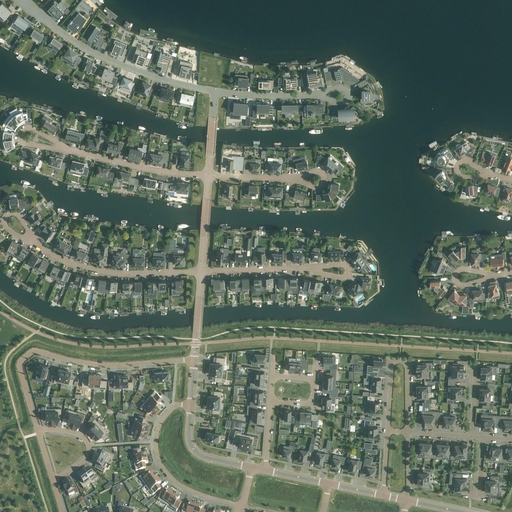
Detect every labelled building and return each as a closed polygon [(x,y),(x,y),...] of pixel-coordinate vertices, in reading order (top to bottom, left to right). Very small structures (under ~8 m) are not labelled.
[(47,8),(46,9),(48,11),(48,10),(53,15),(54,14),(58,18),(57,19),(64,12),(67,15),(70,11),(67,9),(67,8),(64,6),(66,5),(61,0),(58,3),(55,6),(53,4),(48,9),(47,8)] [(0,3),(0,13),(0,14),(0,17),(2,20),(1,21),(2,21),(5,18),(8,21),(13,15),(12,15),(9,13),(12,10),(11,10),(10,11),(7,9),(9,7),(8,7),(2,1),(0,3)] [(89,16),(85,13),(83,15),(79,12),(74,17),(73,16),(65,26),(71,30),(73,28),(78,32),(78,31),(82,26),(89,16)] [(29,22),(18,15),(14,20),(14,21),(12,23),(18,27),(15,32),(20,35),(23,31),(29,22)] [(88,35),(86,38),(91,42),(93,41),(95,42),(94,44),(101,47),(105,49),(107,43),(103,41),(106,36),(99,33),(99,32),(101,29),(96,26),(94,29),(92,28),(88,35)] [(33,29),(31,27),(28,31),(31,33),(30,33),(36,37),(34,40),(36,41),(35,41),(37,42),(38,43),(44,35),(34,28),(33,29)] [(49,36),(44,43),(47,45),(46,47),(47,47),(48,45),(57,51),(55,53),(63,43),(53,37),(52,38),(49,36)] [(120,43),(114,41),(110,51),(111,52),(111,53),(118,56),(118,55),(122,56),(127,44),(120,41),(120,43)] [(69,48),(64,55),(70,59),(68,62),(68,63),(73,66),(73,65),(76,67),(78,63),(76,61),(73,60),(76,55),(78,53),(67,46),(69,48)] [(136,48),(131,61),(135,62),(142,65),(143,64),(149,66),(148,65),(150,59),(146,57),(148,52),(136,48)] [(158,54),(155,64),(156,64),(156,63),(162,66),(160,71),(166,73),(171,58),(171,59),(169,58),(170,55),(160,52),(160,55),(158,55),(158,54)] [(94,61),(87,58),(88,59),(86,61),(85,61),(84,64),(86,65),(84,69),(89,71),(90,72),(90,71),(94,72),(93,74),(97,76),(100,69),(96,67),(97,67),(92,64),(93,61),(94,61)] [(186,65),(180,64),(177,76),(189,79),(192,64),(187,62),(186,65)] [(108,69),(105,68),(101,77),(110,81),(109,83),(115,85),(118,78),(112,75),(114,71),(111,70),(111,69),(108,68),(108,69)] [(337,69),(333,70),(336,81),(340,80),(340,79),(342,78),(350,82),(351,81),(355,83),(359,80),(353,75),(342,71),(338,72),(337,69)] [(321,73),(307,76),(308,77),(306,77),(308,88),(316,87),(316,85),(318,84),(319,86),(324,85),(323,77),(322,77),(323,78),(321,78),(321,73)] [(235,79),(234,87),(246,88),(246,86),(247,77),(247,75),(235,74),(235,76),(235,79)] [(132,80),(123,76),(119,86),(131,90),(134,82),(132,81),(132,80)] [(278,77),(278,87),(283,87),(283,89),(286,89),(287,89),(296,89),(295,86),(297,86),(301,86),(301,79),(297,79),(297,76),(290,77),(283,77),(278,77)] [(273,80),(259,79),(258,88),(273,89),(273,80)] [(375,94),(366,79),(359,83),(362,88),(360,89),(360,101),(366,104),(366,99),(369,99),(369,100),(371,100),(372,100),(373,99),(374,99),(375,98),(375,97),(375,96),(375,95),(375,94)] [(151,84),(142,81),(138,92),(147,95),(147,94),(150,95),(153,89),(150,87),(151,84)] [(160,91),(157,90),(156,97),(159,97),(159,96),(165,98),(164,101),(169,102),(170,99),(171,99),(174,91),(161,87),(160,91)] [(178,96),(176,104),(180,105),(180,104),(181,101),(192,103),(194,95),(182,93),(181,97),(178,96)] [(231,108),(230,118),(240,118),(240,114),(246,114),(247,114),(248,104),(231,102),(230,108),(231,108)] [(253,105),(252,117),(257,118),(257,113),(265,114),(265,118),(272,118),(273,118),(273,114),(273,109),(273,106),(269,106),(269,104),(257,103),(257,106),(253,105)] [(309,104),(306,103),(307,117),(312,117),(311,114),(314,114),(314,112),(318,112),(318,113),(324,113),(323,106),(319,106),(319,104),(317,104),(315,104),(313,104),(309,104)] [(288,104),(281,105),(281,106),(281,110),(281,111),(285,111),(285,114),(292,114),(292,110),(298,110),(298,114),(303,114),(302,105),(298,105),(298,104),(291,104),(288,104)] [(349,110),(332,111),(332,117),(355,115),(357,112),(351,107),(349,110)] [(4,122),(2,126),(12,129),(12,130),(14,131),(15,129),(13,128),(14,127),(15,126),(17,127),(18,125),(20,124),(22,123),(24,122),(23,119),(25,119),(27,118),(27,112),(25,112),(24,112),(23,113),(23,111),(21,112),(19,113),(18,110),(17,108),(15,109),(11,111),(9,113),(10,114),(12,117),(11,118),(9,120),(8,121),(7,121),(5,120),(4,122)] [(55,126),(45,120),(42,126),(52,132),(54,129),(57,131),(60,126),(57,124),(55,126)] [(2,126),(1,130),(4,131),(3,134),(3,137),(4,140),(4,142),(5,144),(5,145),(2,146),(3,147),(3,149),(4,150),(5,151),(7,149),(14,146),(13,145),(12,143),(15,142),(14,139),(14,136),(14,134),(14,131),(12,130),(12,129),(2,126)] [(66,133),(65,139),(78,142),(79,136),(74,135),(75,134),(75,131),(68,130),(67,134),(66,133)] [(87,138),(85,146),(91,147),(92,148),(98,149),(99,143),(103,144),(104,137),(100,136),(100,138),(95,137),(94,140),(87,138)] [(456,148),(455,149),(460,156),(465,153),(467,154),(466,155),(472,157),(475,149),(471,147),(467,141),(463,144),(461,145),(461,144),(460,144),(459,144),(457,144),(456,145),(456,146),(456,147),(456,148)] [(118,145),(108,142),(106,151),(110,152),(109,153),(113,154),(113,153),(117,153),(117,152),(121,153),(122,145),(118,144),(118,145)] [(142,151),(130,148),(128,157),(140,160),(142,151)] [(21,150),(19,156),(24,158),(25,158),(29,159),(29,160),(33,162),(32,164),(36,165),(35,169),(39,171),(43,161),(39,160),(37,159),(38,155),(38,154),(35,153),(31,152),(31,153),(21,150)] [(435,170),(447,171),(447,168),(447,166),(448,163),(449,160),(443,151),(441,152),(440,153),(436,159),(435,162),(434,166),(434,169),(435,170)] [(482,155),(481,161),(486,163),(488,163),(487,164),(492,166),(492,164),(496,166),(498,160),(494,159),(496,155),(490,153),(483,151),(482,156),(482,155)] [(505,163),(502,170),(509,172),(510,170),(511,170),(511,156),(511,154),(507,151),(504,159),(506,160),(506,161),(505,163)] [(158,155),(150,153),(149,162),(153,163),(158,164),(158,163),(162,164),(162,162),(166,162),(167,152),(163,152),(162,155),(158,155)] [(55,157),(50,155),(48,163),(58,166),(57,169),(63,170),(65,163),(61,162),(62,158),(58,157),(55,156),(55,157)] [(188,165),(188,162),(190,162),(190,158),(189,158),(189,156),(181,155),(181,157),(179,157),(179,155),(174,155),(173,163),(178,164),(178,162),(180,163),(180,166),(185,167),(185,166),(186,167),(188,167),(188,166),(188,165)] [(316,163),(322,164),(325,167),(327,170),(328,170),(331,173),(333,170),(334,171),(333,172),(336,175),(340,170),(337,167),(336,169),(335,168),(337,166),(334,163),(336,161),(333,157),(331,160),(328,157),(326,159),(322,156),(317,155),(316,163)] [(223,158),(223,164),(225,164),(225,166),(226,166),(226,169),(232,169),(233,168),(234,168),(234,166),(235,164),(235,162),(233,161),(233,159),(232,159),(227,159),(223,158)] [(244,159),(243,166),(247,167),(249,167),(249,170),(252,170),(260,171),(260,164),(255,163),(255,159),(252,158),(251,159),(248,159),(244,159)] [(300,158),(293,159),(292,167),(293,167),(297,167),(297,170),(300,169),(308,167),(306,160),(301,161),(300,158)] [(77,161),(73,160),(71,168),(81,170),(80,173),(87,175),(88,169),(84,168),(84,169),(83,169),(85,163),(80,162),(81,161),(77,161)] [(273,162),(269,162),(268,170),(272,171),(276,171),(280,171),(280,169),(281,169),(285,170),(285,164),(282,163),(282,164),(281,164),(281,163),(277,163),(277,161),(273,160),(273,162)] [(102,167),(98,166),(96,173),(104,175),(103,177),(110,179),(111,172),(108,171),(109,169),(105,168),(105,167),(102,167)] [(441,180),(448,186),(451,181),(449,179),(448,177),(447,175),(447,172),(447,171),(435,170),(435,172),(437,175),(438,178),(441,180)] [(116,171),(114,182),(117,183),(119,178),(129,180),(128,183),(134,184),(138,185),(139,179),(135,178),(130,177),(131,173),(120,171),(120,172),(116,171)] [(143,185),(146,186),(146,188),(151,189),(151,187),(154,188),(155,188),(155,187),(155,186),(157,187),(157,188),(161,189),(163,182),(159,181),(158,183),(156,182),(156,180),(157,179),(156,179),(152,179),(152,178),(149,177),(149,178),(145,177),(144,177),(143,185)] [(174,183),(171,183),(170,190),(174,190),(174,188),(176,188),(176,189),(188,190),(189,183),(185,183),(185,182),(184,182),(182,182),(181,182),(177,182),(177,185),(174,185),(174,183)] [(316,194),(316,201),(321,201),(325,200),(325,201),(331,199),(330,197),(332,197),(333,198),(335,196),(337,192),(336,192),(337,190),(338,190),(339,184),(331,183),(330,188),(329,188),(328,189),(328,190),(327,190),(327,191),(322,193),(323,193),(320,195),(316,195),(316,194)] [(225,188),(224,189),(223,189),(222,197),(228,199),(230,195),(231,195),(231,193),(234,192),(233,187),(232,187),(232,185),(226,184),(226,188),(225,188)] [(463,191),(466,191),(466,194),(470,193),(470,195),(476,197),(479,186),(472,185),(472,184),(466,185),(466,186),(464,186),(463,186),(462,191),(463,191)] [(497,186),(488,184),(486,192),(487,192),(486,193),(490,194),(490,193),(495,194),(494,195),(498,196),(500,188),(497,187),(497,186)] [(249,185),(249,189),(245,188),(244,197),(248,197),(251,198),(253,194),(256,195),(256,194),(258,193),(257,189),(258,188),(256,188),(256,186),(249,185)] [(265,191),(264,198),(269,199),(269,195),(282,196),(282,187),(278,187),(277,187),(274,186),(274,187),(273,186),(273,187),(269,187),(269,191),(265,191)] [(511,201),(511,188),(511,189),(509,188),(506,187),(505,194),(503,194),(503,197),(504,197),(503,198),(510,200),(509,201),(511,201)] [(290,191),(290,193),(289,198),(292,199),(294,202),(294,201),(297,200),(297,198),(304,199),(304,200),(306,192),(302,191),(302,190),(302,191),(302,190),(301,190),(300,190),(299,189),(299,190),(300,190),(299,190),(295,189),(294,192),(290,192),(290,191)] [(27,205),(22,198),(18,199),(18,197),(9,199),(10,207),(16,206),(16,207),(19,207),(21,209),(24,207),(27,205)] [(34,212),(38,209),(38,208),(36,205),(28,211),(31,214),(28,216),(30,219),(34,225),(41,219),(37,213),(36,214),(34,212)] [(45,233),(43,237),(45,238),(45,239),(48,241),(49,240),(49,241),(55,232),(48,227),(48,228),(45,226),(42,230),(45,233)] [(70,251),(72,245),(70,244),(69,245),(66,243),(67,241),(63,239),(62,241),(59,239),(54,246),(58,249),(61,250),(65,253),(67,249),(70,251)] [(16,252),(19,246),(17,244),(12,240),(8,248),(6,252),(14,256),(16,252)] [(94,257),(93,263),(98,263),(102,263),(102,262),(106,263),(107,254),(108,245),(102,244),(101,253),(96,252),(95,257),(94,257)] [(453,250),(449,254),(455,262),(460,257),(466,257),(466,246),(461,246),(461,244),(451,248),(453,250)] [(19,246),(16,252),(18,253),(18,254),(23,257),(28,250),(22,247),(19,246)] [(258,255),(253,255),(254,262),(258,262),(258,263),(265,262),(265,258),(265,256),(265,252),(264,252),(264,247),(258,247),(258,252),(258,255)] [(86,250),(80,248),(79,251),(77,250),(74,257),(78,258),(81,259),(85,260),(85,259),(87,260),(88,256),(86,256),(87,253),(85,253),(86,250)] [(216,258),(216,263),(223,263),(223,262),(228,263),(228,256),(227,256),(228,249),(224,248),(223,252),(216,252),(216,258)] [(236,254),(235,254),(235,263),(239,263),(241,263),(241,262),(246,262),(246,254),(241,254),(241,250),(236,250),(236,254)] [(339,255),(343,255),(343,251),(339,251),(335,251),(335,250),(332,250),(332,251),(328,251),(328,258),(332,258),(335,258),(339,258),(339,255)] [(153,264),(153,265),(164,266),(165,257),(165,251),(161,251),(161,257),(153,257),(153,259),(152,260),(152,262),(153,263),(153,264)] [(272,253),(271,261),(282,262),(282,258),(286,259),(287,251),(283,251),(282,254),(272,253)] [(112,265),(112,266),(115,266),(119,266),(119,265),(123,266),(124,261),(128,262),(129,254),(117,252),(116,255),(113,255),(111,265),(112,265)] [(133,257),(132,265),(132,266),(144,266),(145,258),(144,258),(145,253),(137,252),(133,252),(133,257)] [(176,263),(176,264),(184,265),(184,264),(185,264),(185,261),(184,260),(184,255),(183,255),(183,253),(173,252),(173,262),(176,263)] [(292,256),(291,260),(302,261),(303,253),(292,252),(291,252),(291,256),(292,256)] [(358,252),(351,258),(353,261),(353,262),(356,266),(356,265),(359,269),(362,267),(364,270),(367,270),(370,269),(368,266),(366,264),(358,252)] [(502,254),(495,255),(495,258),(491,258),(492,267),(504,266),(503,259),(506,259),(505,252),(502,252),(502,254)] [(34,268),(40,258),(38,256),(33,253),(29,260),(27,264),(34,268)] [(480,253),(472,253),(472,264),(479,264),(479,261),(483,261),(483,254),(480,254),(480,253)] [(40,258),(34,268),(41,272),(43,269),(44,269),(48,262),(43,259),(40,258)] [(434,267),(431,274),(436,276),(437,273),(444,272),(446,267),(445,266),(447,264),(442,259),(442,260),(437,260),(437,262),(436,262),(435,265),(434,265),(434,267)] [(57,280),(62,269),(59,268),(59,267),(54,264),(50,272),(51,273),(49,276),(57,280)] [(62,269),(57,280),(65,283),(66,279),(67,279),(70,272),(65,269),(64,270),(62,269)] [(84,277),(82,276),(82,275),(76,273),(74,281),(74,282),(80,283),(83,283),(84,277)] [(87,277),(84,277),(83,283),(81,288),(81,290),(84,291),(85,288),(91,289),(94,290),(95,287),(91,286),(93,281),(93,278),(87,277)] [(263,278),(263,285),(266,285),(266,286),(272,286),(272,277),(266,277),(266,278),(263,278)] [(287,285),(287,278),(284,278),(284,277),(278,277),(278,285),(279,285),(279,290),(287,290),(287,285)] [(287,285),(287,290),(293,290),(293,293),(297,293),(298,283),(296,283),(296,277),(290,277),(290,278),(287,278),(287,285)] [(349,287),(348,288),(351,292),(351,293),(353,296),(357,294),(356,293),(359,291),(360,292),(364,289),(365,292),(369,289),(370,284),(370,278),(360,277),(360,283),(359,284),(358,283),(356,285),(355,283),(352,285),(351,285),(348,286),(349,287)] [(240,291),(239,279),(236,279),(236,278),(230,278),(230,287),(231,287),(231,291),(240,291)] [(239,279),(240,291),(248,291),(248,286),(248,278),(242,278),(242,279),(239,279)] [(263,285),(263,278),(260,278),(254,278),(254,286),(255,286),(255,290),(264,290),(263,285)] [(310,292),(312,281),(309,280),(310,279),(304,278),(302,287),(303,287),(302,291),(310,292)] [(107,293),(108,281),(105,281),(105,280),(99,279),(98,288),(99,288),(99,292),(107,293)] [(220,279),(214,279),(214,288),(215,287),(215,292),(225,292),(224,279),(220,280),(220,279)] [(182,280),(176,280),(176,281),(171,281),(171,294),(181,293),(181,289),(182,289),(182,280)] [(312,281),(310,292),(318,294),(319,290),(320,290),(321,281),(315,280),(315,281),(312,281)] [(433,281),(430,281),(431,287),(434,287),(435,289),(438,292),(438,293),(442,296),(448,289),(443,286),(442,287),(441,286),(440,281),(435,281),(435,280),(433,280),(433,281)] [(108,281),(107,293),(115,294),(115,290),(116,290),(117,281),(111,281),(108,281)] [(132,282),(132,294),(141,294),(140,290),(141,290),(141,281),(135,281),(135,282),(132,282)] [(153,281),(147,281),(147,290),(148,290),(148,294),(157,294),(156,289),(156,282),(153,282),(153,281)] [(156,282),(156,289),(159,289),(165,289),(165,281),(159,281),(159,282),(156,282)] [(132,294),(132,282),(129,282),(123,282),(123,290),(124,290),(124,294),(132,294)] [(498,283),(489,286),(491,291),(488,292),(488,297),(489,297),(489,301),(493,301),(493,299),(500,297),(497,287),(499,287),(498,283)] [(330,284),(328,291),(336,293),(335,296),(341,297),(342,291),(339,291),(340,286),(337,285),(333,284),(330,284)] [(479,290),(473,291),(473,298),(470,298),(470,304),(473,304),(473,301),(483,301),(483,298),(485,298),(485,293),(483,293),(483,290),(482,290),(482,289),(479,289),(479,290)] [(449,297),(455,302),(455,304),(466,304),(467,295),(460,295),(455,290),(449,297)] [(252,361),(251,366),(258,366),(258,362),(265,362),(266,354),(255,353),(254,361),(252,361)] [(323,356),(323,363),(324,363),(329,363),(328,368),(337,369),(337,364),(335,364),(335,357),(332,357),(332,354),(326,354),(326,356),(323,356)] [(210,364),(209,369),(223,370),(222,370),(224,370),(225,358),(216,357),(216,363),(213,363),(211,363),(211,364),(210,364)] [(295,363),(294,372),(300,372),(301,369),(301,365),(306,365),(307,359),(301,359),(301,361),(295,360),(295,363)] [(382,360),(371,359),(370,365),(367,365),(367,372),(373,372),(374,366),(382,366),(382,360)] [(37,372),(36,376),(46,379),(48,371),(45,371),(46,365),(40,363),(39,367),(38,366),(36,372),(37,372)] [(463,372),(464,366),(458,366),(458,364),(453,364),(453,371),(463,372)] [(496,374),(496,366),(487,366),(487,368),(482,367),(481,373),(492,374),(496,374)] [(252,377),(253,377),(264,378),(265,372),(260,372),(260,368),(252,368),(252,377)] [(53,375),(51,382),(56,383),(56,382),(62,383),(65,370),(58,369),(57,373),(57,375),(53,375)] [(209,369),(209,374),(210,374),(210,375),(212,375),(215,375),(214,381),(222,382),(222,370),(223,370),(209,369)] [(65,370),(62,383),(72,385),(73,379),(69,378),(70,376),(71,372),(65,370)] [(425,381),(431,381),(431,370),(417,371),(417,377),(425,376),(425,381)] [(170,380),(169,371),(156,372),(157,381),(170,380)] [(373,372),(367,372),(367,378),(369,378),(369,384),(380,384),(381,379),(373,378),(373,372)] [(324,375),(323,381),(335,382),(336,376),(334,375),(335,373),(330,373),(327,373),(327,375),(324,375)] [(82,378),(82,387),(94,388),(95,375),(94,375),(94,374),(90,374),(89,374),(88,379),(82,378)] [(95,375),(94,388),(106,389),(107,380),(100,380),(101,375),(100,375),(95,375)] [(117,382),(114,382),(114,389),(123,388),(122,376),(122,375),(117,375),(117,382)] [(122,376),(123,388),(128,388),(128,389),(132,389),(132,381),(128,382),(128,376),(127,376),(127,375),(124,375),(124,376),(123,376),(122,376)] [(251,383),(250,386),(252,386),(258,387),(259,387),(260,384),(264,384),(264,378),(253,377),(252,383),(251,383)] [(323,381),(323,387),(327,387),(327,393),(338,393),(338,388),(335,387),(335,382),(323,381)] [(455,387),(455,382),(449,382),(448,387),(452,387),(451,392),(462,393),(462,387),(455,387)] [(251,396),(263,397),(263,391),(258,391),(258,387),(252,386),(251,396)] [(156,391),(148,400),(158,408),(162,403),(160,401),(163,397),(156,391)] [(207,397),(207,401),(221,402),(222,397),(221,396),(221,391),(214,391),(213,396),(211,396),(209,396),(209,397),(207,397)] [(462,393),(451,392),(448,392),(447,403),(451,403),(454,403),(454,398),(462,399),(462,393)] [(251,396),(250,405),(256,405),(256,402),(262,403),(263,397),(251,396),(251,395),(251,396)] [(369,396),(368,396),(367,406),(366,406),(366,407),(379,408),(379,402),(374,402),(374,396),(369,396)] [(154,413),(158,408),(148,400),(141,409),(148,415),(151,411),(154,413)] [(207,401),(206,406),(208,406),(208,408),(210,408),(212,408),(212,413),(219,414),(220,409),(221,409),(221,402),(207,401)] [(322,402),(321,408),(326,408),(326,411),(334,411),(335,404),(335,403),(334,403),(331,403),(322,402)] [(250,414),(261,415),(262,410),(256,409),(257,406),(256,406),(256,405),(250,405),(250,414)] [(46,406),(41,406),(42,415),(46,415),(46,422),(48,422),(52,422),(52,408),(46,408),(46,406)] [(379,408),(366,407),(366,412),(368,412),(368,415),(375,415),(376,413),(379,413),(379,408)] [(61,408),(52,408),(52,422),(55,422),(55,421),(58,421),(58,414),(61,414),(61,408)] [(67,409),(65,415),(69,416),(67,423),(69,423),(69,424),(72,425),(76,412),(67,409)] [(291,410),(284,410),(284,421),(294,422),(294,416),(290,416),(291,410)] [(306,412),(300,411),(300,418),(296,417),(295,423),(305,424),(306,412)] [(428,425),(429,411),(422,411),(421,419),(423,420),(422,425),(428,425)] [(439,419),(440,412),(429,411),(428,425),(434,426),(435,418),(439,419)] [(76,412),(72,425),(76,426),(76,425),(78,426),(80,420),(83,421),(85,415),(76,412)] [(92,425),(87,430),(89,432),(88,432),(91,435),(101,425),(95,419),(96,417),(92,413),(88,421),(90,423),(92,425)] [(250,414),(249,423),(257,425),(257,421),(261,421),(261,415),(250,414)] [(135,418),(133,425),(147,429),(148,423),(145,422),(146,417),(139,415),(138,418),(135,418)] [(488,429),(489,415),(481,415),(481,423),(483,424),(482,429),(488,429)] [(499,423),(500,416),(489,415),(488,429),(494,430),(494,422),(499,423)] [(509,431),(510,417),(500,416),(499,423),(504,423),(503,430),(509,431)] [(346,417),(346,430),(356,430),(356,424),(351,424),(351,417),(346,417)] [(365,420),(364,426),(366,426),(366,431),(377,432),(378,427),(374,427),(374,420),(371,420),(365,420)] [(101,425),(91,435),(93,437),(94,437),(95,439),(100,434),(102,436),(107,432),(101,425)] [(133,425),(130,436),(140,439),(141,434),(145,435),(147,429),(133,425)] [(235,430),(233,440),(239,442),(238,444),(238,446),(239,447),(239,448),(243,449),(246,435),(241,433),(241,431),(235,430)] [(218,442),(219,434),(207,431),(205,440),(218,442)] [(377,438),(377,432),(366,431),(365,431),(365,437),(367,437),(366,440),(374,440),(374,438),(377,438)] [(246,435),(243,449),(248,450),(248,449),(249,449),(250,447),(250,444),(256,445),(258,437),(246,435)] [(284,446),(282,456),(289,457),(291,450),(295,451),(297,443),(290,442),(289,447),(284,446)] [(426,443),(420,443),(419,450),(416,450),(416,456),(425,457),(426,443)] [(431,444),(426,443),(425,457),(434,458),(434,451),(431,451),(431,444)] [(443,444),(438,444),(437,451),(434,451),(434,458),(443,458),(443,444)] [(449,445),(443,444),(443,458),(451,459),(452,452),(449,452),(449,445)] [(461,446),(455,445),(455,452),(452,452),(451,459),(455,459),(455,456),(461,456),(461,446)] [(467,446),(461,446),(461,456),(466,457),(466,458),(471,458),(472,452),(467,451),(467,446)] [(140,447),(133,449),(135,460),(146,457),(145,451),(141,452),(140,447)] [(490,453),(485,453),(485,459),(490,460),(489,461),(495,462),(496,448),(490,448),(490,453)] [(502,448),(496,448),(495,462),(504,462),(505,455),(502,455),(502,448)] [(308,451),(300,449),(298,460),(305,462),(308,451)] [(96,454),(94,457),(107,463),(111,455),(105,452),(104,455),(98,452),(97,454),(96,454)] [(317,452),(314,463),(322,464),(323,460),(327,461),(328,454),(317,452)] [(334,455),(331,466),(339,467),(340,463),(344,464),(345,457),(334,455)] [(93,461),(92,463),(98,466),(96,470),(103,473),(105,469),(104,468),(107,463),(94,457),(93,460),(93,461)] [(135,460),(133,460),(136,471),(145,468),(144,464),(148,463),(146,457),(135,460)] [(365,458),(364,464),(368,465),(366,475),(373,476),(375,466),(370,465),(372,459),(365,458)] [(351,459),(348,470),(356,472),(357,467),(361,467),(362,461),(351,459)] [(424,473),(419,473),(418,479),(429,479),(429,474),(431,474),(431,469),(425,468),(424,473)] [(86,470),(83,472),(91,483),(98,478),(94,473),(92,475),(88,469),(86,471),(86,470)] [(147,471),(139,477),(146,486),(157,478),(156,478),(157,477),(155,475),(153,473),(150,475),(147,471)] [(80,475),(78,476),(82,482),(80,484),(84,489),(91,483),(83,472),(80,474),(80,475)] [(462,474),(455,473),(455,478),(453,478),(453,484),(466,485),(467,479),(461,479),(462,474)] [(492,481),(486,480),(486,486),(500,487),(500,481),(499,481),(499,476),(492,476),(492,481)] [(157,478),(146,486),(152,495),(160,489),(158,485),(161,483),(160,483),(161,483),(159,480),(157,478)] [(429,479),(418,479),(418,485),(423,485),(423,490),(430,490),(430,485),(429,485),(429,479)] [(63,483),(64,486),(66,491),(67,491),(69,495),(75,492),(76,494),(79,493),(75,484),(72,485),(69,480),(67,481),(63,482),(63,483)] [(466,485),(453,484),(452,490),(454,490),(454,495),(460,495),(461,490),(466,491),(466,485)] [(500,487),(486,486),(486,492),(491,492),(491,497),(497,498),(498,493),(499,493),(500,487)] [(163,491),(157,500),(167,506),(174,494),(172,493),(172,492),(169,491),(167,494),(163,491)] [(174,494),(167,506),(176,511),(181,503),(177,501),(179,498),(177,496),(178,496),(175,494),(175,495),(174,494)] [(156,501),(153,498),(150,501),(147,498),(142,502),(145,505),(146,505),(149,508),(156,501)] [(119,502),(116,511),(118,511),(127,511),(128,508),(123,507),(124,503),(119,502)] [(185,504),(181,511),(193,511),(196,504),(195,504),(196,504),(193,503),(190,502),(189,506),(185,504)]
